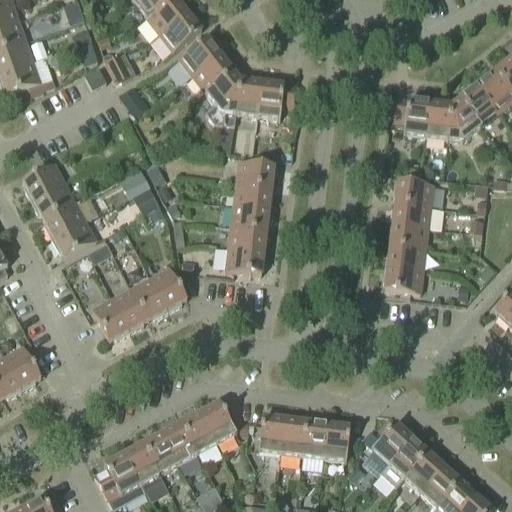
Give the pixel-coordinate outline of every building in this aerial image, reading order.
[(10,0),(0,0),(0,10),(13,6),(10,0)] [(83,0),(87,13),(99,9),(96,0),(83,0)] [(172,0),(130,0),(130,4),(146,24),(174,1),(172,0)] [(178,6),(174,1),(146,24),(159,41),(189,16),(179,4),(178,6)] [(13,6),(0,10),(0,33),(20,27),(13,6)] [(78,7),(63,12),(68,26),(82,21),(78,7)] [(199,29),(189,16),(159,41),(173,58),(201,36),(197,30),(199,29)] [(0,56),(27,47),(20,27),(0,33),(0,56)] [(87,35),(71,41),(75,52),(91,47),(87,35)] [(192,82),(223,58),(213,46),(211,48),(207,42),(178,65),(192,82)] [(27,47),(0,56),(0,79),(34,68),(27,47)] [(113,61),(109,58),(102,61),(105,69),(115,65),(113,61)] [(232,71),(223,58),(192,82),(206,99),(234,77),(230,72),(232,71)] [(121,88),(130,83),(119,62),(115,65),(105,69),(114,86),(121,88)] [(498,73),(493,77),(511,100),(511,65),(509,62),(496,71),(498,73)] [(45,64),(34,68),(0,79),(0,88),(2,95),(5,94),(7,101),(29,93),(32,102),(44,98),(43,96),(55,92),(45,64)] [(84,82),(92,97),(106,89),(98,75),(84,82)] [(215,111),(205,118),(215,130),(235,132),(236,120),(240,84),(234,77),(206,99),(215,111)] [(487,79),(475,88),(498,119),(511,108),(511,100),(493,77),(489,80),(487,79)] [(240,84),(236,120),(258,122),(261,83),(245,82),(245,84),(240,84)] [(261,84),(257,123),(279,125),(280,114),(292,115),(295,91),(284,89),(276,88),(277,86),(261,84)] [(463,100),(457,105),(480,134),(498,119),(475,88),(462,98),(463,100)] [(148,113),(133,94),(121,104),(136,123),(148,113)] [(425,143),(430,105),(414,103),(414,105),(395,103),(392,128),(404,129),(403,140),(425,143)] [(430,105),(425,143),(447,146),(451,110),(445,109),(446,107),(430,105)] [(451,110),(447,146),(462,148),(480,134),(457,105),(451,110)] [(233,135),(220,133),(216,159),(229,161),(233,135)] [(154,164),(164,160),(157,147),(148,151),(154,164)] [(236,168),(234,190),(270,194),(270,189),(273,189),(275,172),(236,168)] [(420,184),(422,170),(405,168),(403,182),(420,184)] [(31,207),(66,189),(55,169),(23,186),(26,192),(24,193),(31,207)] [(153,192),(154,192),(163,187),(164,186),(156,171),(145,177),(153,192)] [(132,186),(122,191),(129,204),(139,198),(149,193),(143,180),(132,186)] [(492,186),(492,193),(504,195),(505,187),(492,186)] [(395,209),(431,214),(434,192),(396,187),(394,203),(396,204),(395,209)] [(66,189),(31,207),(39,221),(41,220),(44,225),(76,208),(66,189)] [(164,190),(157,194),(163,206),(171,201),(164,190)] [(234,190),(231,212),(270,216),(271,201),(269,200),(270,194),(234,190)] [(147,195),(135,202),(145,220),(147,219),(159,213),(147,195)] [(475,218),(484,220),(485,207),(477,206),(475,218)] [(76,208),(44,225),(47,230),(44,231),(52,245),(86,227),(76,208)] [(173,209),(165,213),(170,223),(178,219),(173,209)] [(431,214),(395,209),(395,215),(392,215),(390,231),(429,235),(431,214)] [(270,216),(231,212),(229,233),(265,237),(265,231),(268,232),(270,216)] [(164,223),(159,213),(147,219),(153,229),(164,223)] [(482,228),(470,226),(468,239),(481,240),(482,228)] [(97,247),(86,227),(52,245),(59,259),(61,258),(65,264),(97,247)] [(429,235),(390,231),(388,246),(391,247),(390,252),(426,257),(429,235)] [(181,232),(173,234),(176,253),(184,252),(181,232)] [(229,233),(226,255),(264,259),(266,243),(264,243),(265,237),(229,233)] [(93,271),(112,260),(106,249),(86,260),(93,271)] [(387,258),(385,274),(423,278),(426,257),(390,252),(389,258),(387,258)] [(264,259),(226,255),(223,277),(259,281),(260,274),(263,275),(264,259)] [(193,268),(182,267),(180,278),(192,279),(193,268)] [(485,270),(477,280),(484,286),(492,277),(485,270)] [(169,274),(149,285),(167,319),(181,311),(180,309),(186,306),(169,274)] [(423,278),(385,274),(383,289),(386,290),(385,296),(421,301),(423,278)] [(149,285),(130,295),(147,327),(152,324),(153,326),(167,319),(149,285)] [(458,291),(457,305),(466,306),(467,292),(458,291)] [(147,327),(130,295),(111,305),(129,339),(143,332),(142,330),(147,327)] [(509,333),(511,329),(511,296),(494,316),(499,320),(498,322),(509,333)] [(129,339),(111,305),(91,316),(108,348),(114,345),(115,347),(129,339)] [(22,351),(3,362),(21,396),(35,388),(34,386),(40,383),(28,361),(23,352),(22,351)] [(3,362),(0,363),(0,402),(1,404),(6,402),(7,404),(21,396),(3,362)] [(197,416),(216,450),(236,439),(218,407),(212,410),(211,408),(197,416)] [(216,450),(197,416),(184,423),(185,425),(180,428),(197,460),(216,450)] [(280,460),(285,421),(269,420),(269,422),(262,421),(258,457),(280,460)] [(285,421),(280,460),(302,462),(306,426),(300,426),(300,423),(285,421)] [(312,427),(306,426),(302,462),(323,465),(328,426),(312,425),(312,427)] [(343,428),(328,426),(323,465),(345,467),(350,432),(343,431),(343,428)] [(239,427),(238,437),(246,438),(247,428),(239,427)] [(173,429),(159,436),(178,470),(197,460),(180,428),(174,431),(173,429)] [(388,470),(414,441),(402,431),(401,432),(395,428),(371,455),(388,470)] [(147,446),(142,449),(159,481),(178,470),(159,436),(146,444),(147,446)] [(379,446),(371,439),(363,448),(371,455),(379,446)] [(388,470),(380,479),(396,493),(404,484),(428,457),(424,454),(426,452),(414,441),(388,470)] [(135,449),(121,457),(145,500),(147,505),(166,495),(159,481),(142,449),(136,452),(135,449)] [(103,470),(106,475),(92,483),(108,511),(122,511),(145,500),(121,457),(108,464),(109,467),(103,470)] [(428,457),(404,484),(420,499),(446,470),(434,460),(433,461),(428,457)] [(348,481),(355,487),(364,476),(357,470),(348,481)] [(446,470),(420,499),(434,511),(437,511),(460,486),(456,482),(458,481),(446,470)] [(460,486),(437,511),(466,511),(478,499),(466,488),(465,490),(460,486)] [(212,511),(205,497),(196,502),(201,511),(212,511)] [(478,499),(466,511),(488,511),(490,510),(478,499)] [(286,511),(281,502),(274,507),(277,511),(286,511)] [(35,504),(22,511),(21,511),(58,511),(54,503),(45,508),(42,503),(36,506),(35,504)]
